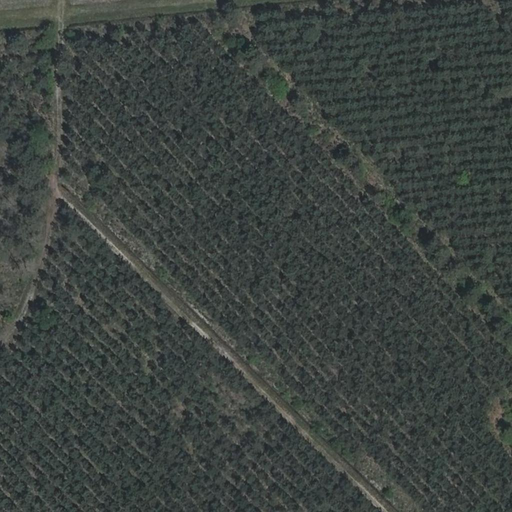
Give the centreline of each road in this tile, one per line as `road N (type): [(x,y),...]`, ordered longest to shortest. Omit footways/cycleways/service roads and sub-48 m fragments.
road 1 (track): [(55,188),(390,511)]
road 2 (track): [(0,346),(46,249),(66,144),(61,0)]
road 3 (track): [(0,16),(172,0)]
